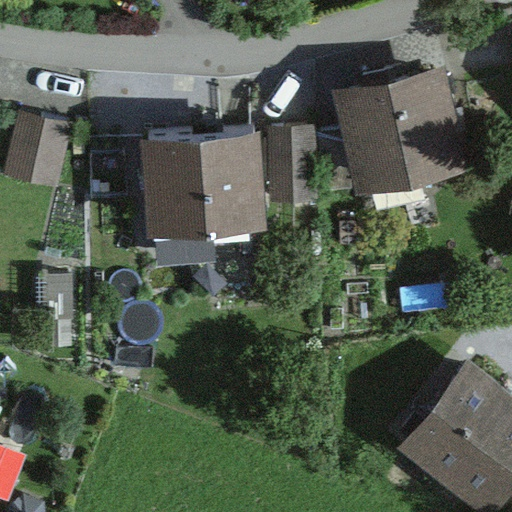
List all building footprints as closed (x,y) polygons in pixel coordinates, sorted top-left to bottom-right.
[(447,52),(331,77),(341,123),(350,167),(354,183),(370,180),(374,200),(425,188),(420,169),(471,157),(447,52)] [(68,116),(18,104),(3,168),(53,179),(68,116)] [(147,222),(154,221),(157,251),(209,246),(207,224),(249,221),(248,213),(267,211),(259,112),(139,123),(147,222)] [(268,119),(271,195),(318,194),(316,128),(315,118),(268,119)] [(350,167),(341,123),(316,128),(325,172),(350,167)] [(114,272),(59,257),(43,314),(98,330),(114,272)] [(397,437),(415,450),(390,484),(427,511),(449,511),(467,489),(491,507),(511,479),(511,382),(465,347),(397,437)]
